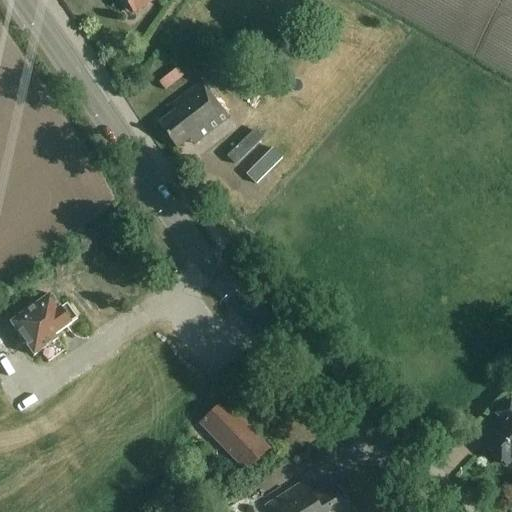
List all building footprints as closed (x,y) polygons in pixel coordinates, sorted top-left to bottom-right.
[(131,14),(151,0),(121,0),(121,1),(123,4),(121,6),(125,12),(128,10),(131,14)] [(197,141),(227,119),(199,83),(170,105),(174,110),(155,125),(174,150),(193,136),(197,141)] [(59,308),(49,295),(9,324),(33,356),(56,339),(53,335),(75,319),(64,305),(59,308)] [(172,420),(211,399),(182,347),(169,335),(100,374),(75,400),(98,443),(115,458),(159,434),(172,420)] [(257,447),(239,428),(243,425),(220,401),(198,422),(238,464),(244,471),(267,450),(261,443),(257,447)] [(504,466),(511,457),(511,405),(508,401),(494,415),(499,421),(478,442),(500,464),(501,463),(504,466)] [(347,511),(348,511),(331,484),(312,495),(305,483),(264,508),(265,511),(347,511)]
